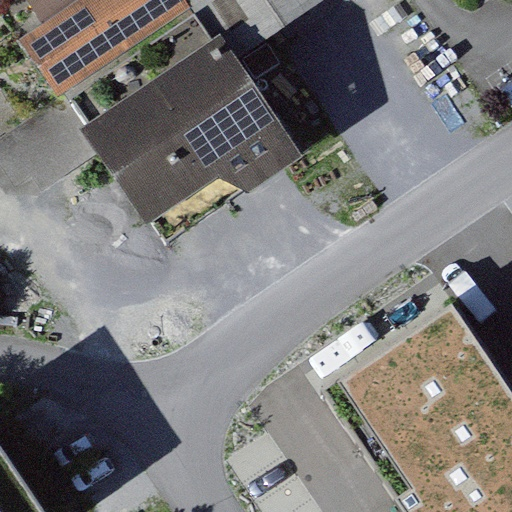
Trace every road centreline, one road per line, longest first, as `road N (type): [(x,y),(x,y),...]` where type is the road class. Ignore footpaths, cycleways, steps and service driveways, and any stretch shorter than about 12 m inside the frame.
road 1 (unclassified): [(169,431),(245,339),(511,165)]
road 2 (unclassified): [(0,361),(95,387),(169,431)]
